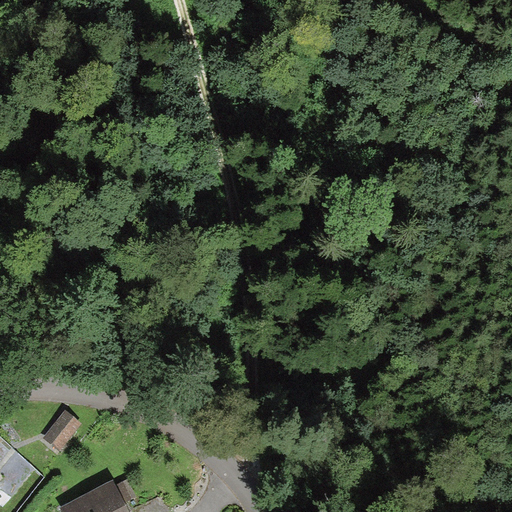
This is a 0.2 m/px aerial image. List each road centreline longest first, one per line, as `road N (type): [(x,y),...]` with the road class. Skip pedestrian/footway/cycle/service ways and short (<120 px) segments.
road 1 (track): [(246,490),(257,454),(243,230),(180,0)]
road 2 (residential): [(0,390),(112,397),(188,431),(246,490)]
